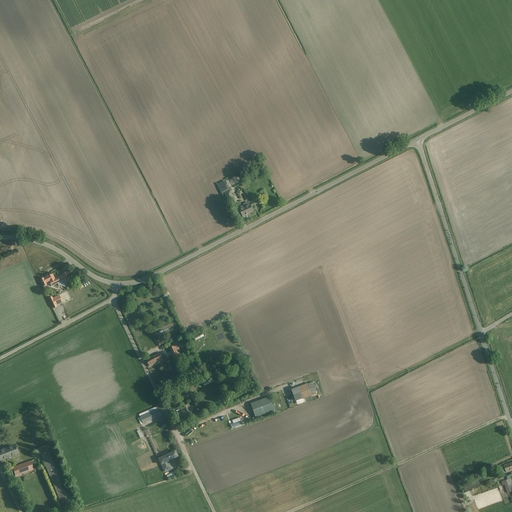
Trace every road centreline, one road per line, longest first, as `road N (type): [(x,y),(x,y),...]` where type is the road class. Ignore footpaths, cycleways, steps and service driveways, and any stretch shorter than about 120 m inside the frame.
road 1 (unclassified): [(118,283),(158,274),(417,139)]
road 2 (track): [(289,511),(507,414)]
road 3 (unclassified): [(480,332),(417,139)]
road 4 (unclassified): [(176,433),(114,298)]
road 5 (unclassified): [(0,359),(114,298)]
road 6 (unclassified): [(118,283),(30,238),(0,236)]
